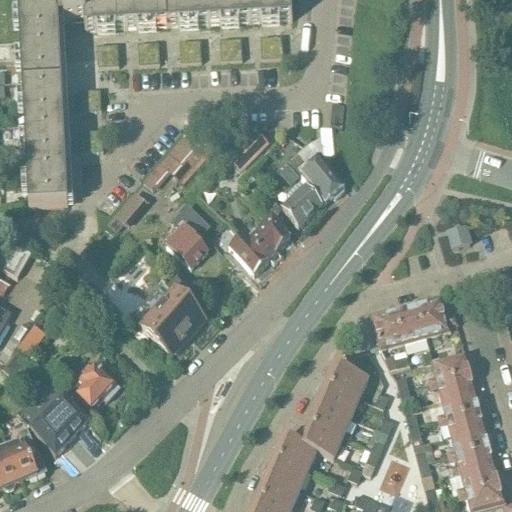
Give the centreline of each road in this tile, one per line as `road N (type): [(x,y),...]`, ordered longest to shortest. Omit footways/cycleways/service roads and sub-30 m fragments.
road 1 (tertiary): [(191,511),(301,321),(385,221),(423,151)]
road 2 (residential): [(89,198),(170,102),(313,95),(324,0)]
road 3 (residential): [(229,511),(245,470),(348,315),(372,296),(463,277)]
road 4 (residential): [(318,253),(107,470)]
road 5 (residential): [(463,277),(511,428)]
road 6 (tertiary): [(423,151),(436,86),(436,0)]
